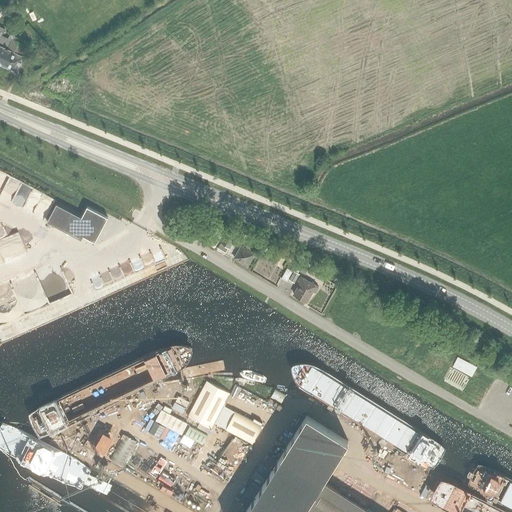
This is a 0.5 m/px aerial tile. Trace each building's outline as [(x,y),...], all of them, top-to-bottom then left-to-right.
[(0,64),(16,72),(23,58),(30,44),(14,36),(16,32),(11,30),(7,39),(1,36),(5,29),(0,27),(0,64)] [(85,233),(96,239),(108,217),(87,206),(81,217),(56,204),(47,221),(81,240),(85,233)] [(214,248),(227,226),(219,222),(206,243),(214,248)] [(198,236),(204,240),(210,231),(203,227),(198,236)] [(245,235),(239,232),(238,234),(229,229),(218,248),(226,253),(234,240),(240,244),(245,235)] [(234,258),(247,266),(254,255),(249,252),(253,246),(249,243),(245,249),(241,247),(234,258)] [(302,267),(299,272),(304,275),(308,270),(302,267)] [(281,279),(286,281),(292,271),(287,268),(281,279)] [(294,283),(299,274),(294,271),(289,280),(294,283)] [(313,292),(315,293),(318,287),(300,277),(297,283),(300,284),(294,295),(306,302),(313,292)] [(0,323),(1,324),(23,313),(12,292),(0,297),(0,323)] [(194,403),(187,416),(210,428),(213,422),(217,416),(223,405),(229,393),(206,380),(194,403)] [(232,392),(237,394),(240,385),(235,383),(232,392)] [(281,403),(286,395),(275,389),(270,397),(281,403)] [(217,416),(213,422),(225,429),(252,443),(261,426),(234,411),(234,412),(223,405),(217,416)] [(161,409),(155,421),(182,435),(188,423),(161,409)] [(371,511),(323,481),(348,441),(307,415),(278,461),(268,478),(246,511),(371,511)] [(155,421),(149,431),(167,442),(173,432),(155,421)] [(207,436),(189,426),(185,435),(202,445),(207,436)] [(122,466),(136,441),(124,434),(110,458),(122,466)] [(221,477),(233,458),(240,463),(251,444),(234,434),(211,471),(221,477)] [(411,482),(416,473),(410,469),(404,479),(411,482)] [(152,511),(86,474),(76,492),(109,511),(152,511)] [(174,479),(174,501),(186,501),(186,480),(174,479)] [(427,496),(438,501),(440,498),(446,501),(450,492),(433,483),(427,496)]
